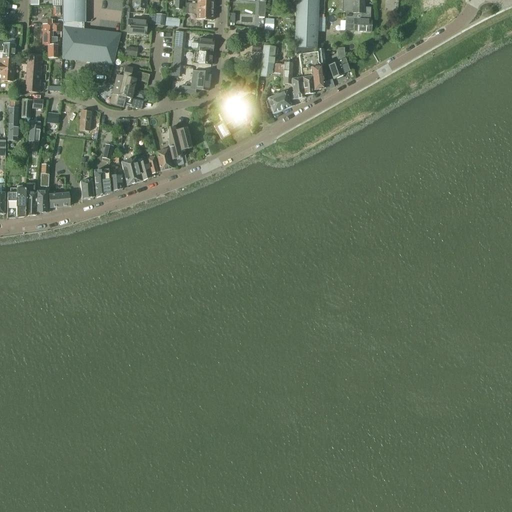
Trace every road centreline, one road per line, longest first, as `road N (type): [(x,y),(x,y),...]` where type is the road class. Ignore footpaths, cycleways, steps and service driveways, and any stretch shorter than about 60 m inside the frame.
road 1 (tertiary): [(0,231),(118,206),(214,166),(449,31),(475,0)]
road 2 (residential): [(0,95),(53,97),(122,115),(167,107)]
road 3 (residential): [(167,107),(217,99),(222,0)]
